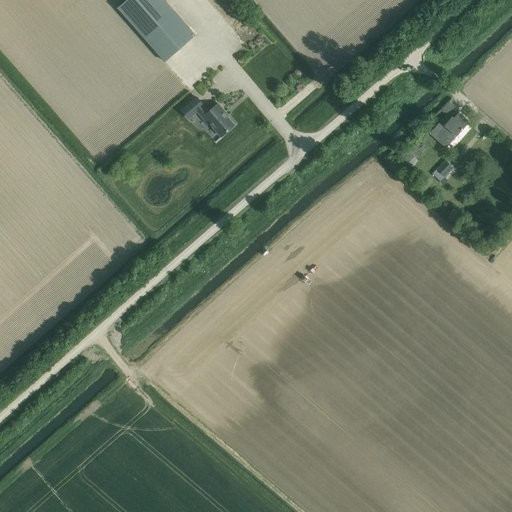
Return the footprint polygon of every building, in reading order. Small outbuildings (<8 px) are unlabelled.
[(165,61),(195,35),(164,0),(126,0),(118,8),(165,61)] [(235,20),(247,30),(255,20),(243,10),(235,20)] [(208,112),(203,106),(204,105),(196,97),(181,110),(188,119),(197,111),(208,124),(209,123),(221,137),(234,125),(224,113),(225,112),(218,103),(208,112)] [(435,127),(440,132),(451,142),(468,122),(458,113),(454,117),(452,116),(450,118),(446,115),(440,120),(441,121),(435,127)] [(445,160),(436,169),(444,177),(453,168),(445,160)]
